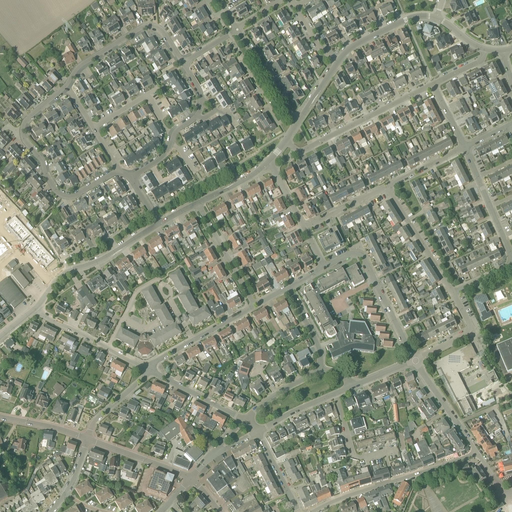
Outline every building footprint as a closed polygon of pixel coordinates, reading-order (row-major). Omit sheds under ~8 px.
[(191,0),(185,4),(187,8),(189,10),(191,8),(198,4),(195,0),(191,0)] [(330,9),(335,6),(331,0),(328,0),(326,2),(330,9)] [(383,4),(388,15),(394,12),(393,10),(396,8),(393,2),(392,0),(390,0),(389,1),(388,1),(385,2),(385,3),(383,4)] [(452,5),(450,6),(453,13),(455,12),(456,14),(464,10),(459,0),(451,4),(452,5)] [(130,8),(134,5),(132,1),(125,5),(126,5),(128,9),(130,8)] [(138,3),(137,5),(138,12),(138,11),(141,11),(142,17),(147,16),(146,4),(146,2),(138,3)] [(156,14),(155,10),(155,4),(153,4),(152,3),(146,4),(147,16),(153,16),(152,14),(156,14)] [(239,19),(250,12),(245,3),(236,8),(238,11),(236,13),(239,19)] [(322,4),(317,7),(322,14),(327,11),(322,4)] [(378,7),(374,8),(378,17),(382,15),(383,17),(388,15),(383,4),(381,4),(380,4),(378,5),(378,7)] [(162,11),(163,12),(159,16),(161,18),(162,18),(164,20),(168,15),(170,17),(174,12),(172,10),(170,9),(169,11),(165,7),(162,11)] [(317,17),(322,14),(317,7),(313,10),(317,17)] [(194,14),(197,18),(205,13),(203,8),(194,14)] [(374,8),(368,11),(365,13),(371,23),(376,20),(376,19),(379,17),(378,17),(374,8)] [(119,11),(121,13),(123,17),(120,19),(125,26),(130,23),(123,12),(121,9),(119,11)] [(312,20),(317,17),(313,10),(308,13),(312,20)] [(125,11),(123,12),(130,23),(135,20),(130,13),(127,15),(125,11)] [(277,16),(281,21),(288,16),(285,11),(277,16)] [(473,12),(465,16),(469,26),(477,23),(473,12)] [(197,18),(194,20),(199,28),(204,24),(202,21),(208,17),(205,13),(197,18)] [(365,13),(356,17),(360,25),(361,26),(364,24),(365,26),(371,23),(365,13)] [(181,23),(178,18),(177,16),(169,20),(171,23),(167,25),(170,29),(169,29),(170,30),(178,25),(181,23)] [(288,16),(281,21),(284,26),(282,27),(284,29),(289,26),(288,24),(292,21),(288,16)] [(360,25),(356,17),(351,20),(347,22),(348,25),(353,33),(354,32),(355,32),(355,31),(358,30),(356,27),(360,25)] [(121,26),(116,18),(111,20),(113,23),(111,25),(116,34),(118,33),(117,31),(120,29),(119,27),(121,26)] [(116,34),(111,25),(108,20),(100,24),(102,27),(101,27),(106,35),(109,33),(110,35),(113,34),(114,35),(116,34)] [(495,40),(495,41),(498,41),(498,40),(499,40),(498,39),(503,36),(495,20),(491,21),(494,28),(493,31),(489,32),(488,33),(488,37),(490,37),(491,41),(495,40)] [(508,35),(511,32),(511,22),(511,23),(511,22),(507,23),(502,26),(505,31),(506,30),(508,35)] [(204,24),(199,28),(202,34),(206,32),(209,36),(217,31),(213,23),(207,27),(205,24),(204,24)] [(271,27),(271,26),(268,28),(266,23),(263,25),(263,24),(260,26),(265,35),(271,31),(272,33),(274,32),(271,27)] [(343,24),(337,27),(342,35),(346,33),(347,36),(350,34),(351,34),(352,33),(353,33),(348,25),(345,27),(343,24)] [(177,33),(179,35),(184,32),(182,29),(181,30),(178,25),(170,30),(171,31),(174,35),(177,33)] [(287,31),(290,36),(297,31),(295,26),(291,29),(289,26),(284,29),(286,32),(287,31)] [(432,27),(429,28),(426,26),(424,33),(430,35),(431,38),(440,34),(438,29),(432,27)] [(329,32),(335,43),(340,40),(338,35),(341,33),(342,35),(337,27),(329,32)] [(250,32),(256,40),(261,37),(262,39),(265,38),(261,32),(259,34),(256,29),(254,30),(253,30),(250,32)] [(98,30),(93,32),(89,35),(95,44),(98,43),(99,44),(105,41),(100,33),(98,30)] [(402,42),(410,39),(405,30),(398,34),(402,42)] [(293,44),(298,41),(297,38),(300,36),(297,31),(290,36),(287,38),(289,40),(291,39),(292,41),(291,41),(293,44)] [(179,44),(180,45),(190,39),(187,34),(186,35),(184,32),(179,35),(180,38),(177,40),(179,44)] [(330,46),(335,43),(329,32),(326,33),(320,37),(324,43),(327,41),(330,46)] [(438,44),(440,43),(443,50),(451,46),(448,38),(447,39),(445,35),(436,39),(438,44)] [(391,51),(400,47),(395,37),(392,39),(391,37),(385,40),(390,48),(391,51)] [(83,54),(89,50),(88,49),(91,47),(85,38),(81,40),(83,44),(79,46),(83,54)] [(147,48),(156,42),(153,38),(144,43),(147,48)] [(190,39),(180,45),(180,46),(181,46),(183,50),(186,48),(188,51),(193,47),(192,44),(193,42),(190,39)] [(263,54),(264,57),(273,51),(272,48),(274,47),(274,45),(272,41),(265,46),(267,48),(262,51),(263,53),(263,54)] [(300,43),(298,41),(293,44),(295,47),(296,46),(299,51),(307,46),(304,41),(300,43)] [(158,47),(156,42),(147,48),(150,52),(147,54),(149,57),(154,54),(152,51),(158,47)] [(377,47),(374,48),(378,57),(384,54),(382,51),(386,49),(382,42),(376,44),(377,47)] [(72,45),(68,48),(73,56),(77,53),(72,45)] [(301,57),(302,59),(304,58),(307,57),(308,56),(306,54),(310,51),(307,46),(299,51),(297,53),(299,57),(301,57)] [(461,48),(458,49),(456,46),(449,50),(454,60),(462,57),(461,56),(464,54),(461,48)] [(372,59),(378,57),(374,48),(371,50),(370,47),(364,50),(368,58),(367,58),(368,62),(373,60),(372,59)] [(128,58),(131,56),(127,48),(121,52),(123,55),(120,56),(124,64),(130,60),(128,58)] [(217,52),(222,59),(227,57),(227,56),(231,54),(227,49),(223,51),(222,49),(217,52)] [(277,56),(273,51),(264,57),(266,60),(267,59),(268,61),(273,59),(275,61),(284,55),(283,53),(281,54),(281,53),(277,56)] [(154,63),(166,56),(163,52),(156,56),(155,53),(154,54),(149,57),(147,58),(149,60),(150,59),(150,60),(152,59),(154,63)] [(75,61),(70,53),(62,58),(66,65),(72,62),(75,61)] [(365,64),(363,60),(359,54),(353,57),(357,64),(359,69),(362,67),(363,65),(365,64)] [(116,55),(110,58),(118,70),(124,66),(122,62),(120,63),(116,55)] [(274,72),(283,67),(281,64),(287,60),(285,58),(284,55),(275,61),(276,64),(271,66),(273,69),(272,69),(274,72)] [(166,67),(164,64),(169,61),(166,56),(154,63),(159,71),(166,67)] [(206,59),(210,66),(208,68),(210,71),(219,65),(218,64),(220,63),(219,61),(216,56),(212,58),(211,56),(206,59)] [(307,57),(304,58),(309,66),(312,65),(314,69),(317,68),(317,69),(320,67),(315,58),(311,60),(310,57),(308,57),(307,58),(307,57)] [(28,64),(25,62),(24,60),(22,61),(19,58),(16,61),(21,66),(24,68),(28,64)] [(118,70),(110,58),(106,61),(108,65),(106,66),(111,74),(118,70)] [(223,67),(225,70),(228,69),(233,65),(237,63),(234,59),(226,64),(225,63),(222,65),(223,67)] [(199,73),(204,70),(210,80),(214,77),(210,72),(210,71),(208,68),(204,62),(200,65),(199,63),(194,66),(199,73)] [(356,66),(353,68),(351,64),(345,67),(349,76),(353,75),(354,77),(360,74),(356,66)] [(425,73),(421,64),(416,67),(418,70),(414,72),(418,79),(423,77),(422,74),(425,73)] [(484,73),(487,72),(490,70),(492,73),(499,70),(496,64),(489,67),(488,65),(481,69),(484,73)] [(95,68),(98,73),(100,76),(102,74),(104,76),(109,73),(105,66),(102,67),(100,65),(95,68)] [(235,68),(233,65),(228,69),(231,74),(229,75),(231,77),(241,71),(238,66),(235,68)] [(284,69),(283,67),(274,72),(276,75),(276,74),(278,77),(282,74),(284,76),(289,73),(291,72),(289,69),(287,68),(284,69)] [(50,77),(48,79),(53,84),(54,85),(58,82),(56,79),(59,76),(53,70),(48,74),(50,77)] [(312,79),(307,70),(304,72),(302,70),(298,73),(301,78),(304,77),(306,81),(309,80),(309,81),(312,79)] [(413,82),(418,79),(414,72),(411,73),(409,70),(405,73),(409,81),(412,80),(413,82)] [(490,75),(492,78),(491,79),(492,81),(488,82),(490,85),(498,81),(496,79),(502,76),(499,70),(492,73),(490,75)] [(244,76),(241,71),(231,77),(232,80),(235,78),(237,80),(235,81),(237,84),(243,81),(241,78),(244,76)] [(483,82),(486,87),(490,85),(488,82),(488,83),(485,76),(482,76),(479,71),(473,74),(477,80),(480,78),(482,82),(483,82)] [(142,77),(144,80),(148,87),(153,84),(151,81),(153,79),(150,74),(149,72),(142,77)] [(167,83),(177,77),(174,72),(167,76),(168,79),(166,81),(167,83)] [(281,84),(283,87),(292,82),(289,77),(291,76),(289,73),(284,76),(285,79),(281,82),(282,84),(281,84)] [(398,79),(398,80),(402,87),(407,85),(406,83),(409,81),(405,73),(402,74),(403,76),(398,79)] [(477,80),(473,74),(467,77),(471,83),(473,87),(475,86),(473,82),(477,80)] [(340,91),(343,89),(350,86),(347,79),(343,81),(341,76),(335,79),(336,83),(335,83),(337,88),(338,87),(340,91)] [(177,77),(167,83),(168,85),(171,83),(173,86),(180,81),(177,77)] [(459,80),(462,87),(468,84),(465,77),(459,80)] [(53,84),(48,79),(47,78),(42,82),(44,84),(42,87),(48,93),(52,89),(50,87),(53,84)] [(397,90),(402,87),(398,80),(395,81),(393,78),(388,81),(393,89),(396,88),(397,90)] [(142,89),(143,89),(144,89),(148,87),(144,80),(142,81),(141,80),(137,79),(135,80),(136,83),(140,88),(141,87),(141,88),(142,89)] [(206,84),(209,90),(218,85),(214,79),(206,84)] [(115,80),(112,82),(116,90),(120,88),(115,80)] [(75,86),(78,91),(86,86),(83,81),(75,86)] [(180,81),(173,86),(174,85),(175,88),(173,90),(174,91),(184,86),(181,81),(180,81)] [(240,89),(242,92),(250,86),(247,81),(237,87),(235,85),(230,89),(232,92),(237,89),(238,90),(240,89)] [(380,85),(382,88),(386,96),(390,95),(390,94),(391,93),(390,91),(393,89),(388,81),(380,85)] [(490,90),(493,94),(504,89),(501,83),(499,84),(498,81),(490,85),(486,87),(488,91),(490,90)] [(295,87),(292,82),(283,87),(285,90),(286,90),(287,92),(292,89),(293,92),(299,88),(297,86),(295,87)] [(450,84),(451,85),(447,86),(447,88),(448,89),(449,90),(448,91),(449,93),(450,93),(457,90),(454,83),(453,82),(450,84)] [(128,85),(130,88),(134,95),(139,92),(137,90),(140,88),(136,83),(134,84),(133,83),(132,83),(128,85)] [(84,93),(85,96),(90,93),(92,92),(93,91),(89,84),(86,86),(78,91),(81,95),(84,93)] [(218,85),(209,90),(213,97),(222,91),(218,85)] [(184,86),(174,91),(175,94),(178,92),(180,95),(187,90),(184,86)] [(236,102),(238,105),(241,103),(245,100),(243,98),(254,92),(250,86),(242,92),(244,95),(242,96),(242,97),(237,100),(237,101),(236,102)] [(372,89),(376,95),(377,98),(380,96),(381,98),(382,97),(383,98),(386,96),(382,88),(379,90),(377,86),(372,89)] [(34,87),(29,92),(35,98),(38,95),(40,98),(44,94),(38,87),(36,90),(34,87)] [(134,95),(130,88),(126,91),(123,88),(121,89),(126,97),(128,95),(130,98),(134,95)] [(301,91),(299,88),(293,92),(295,94),(290,97),(292,99),(291,100),(293,103),(302,97),(299,92),(301,91)] [(461,95),(463,98),(469,95),(467,92),(464,94),(460,88),(457,90),(450,93),(452,97),(453,98),(453,99),(461,95)] [(375,101),(374,99),(373,96),(376,95),(372,89),(370,90),(369,89),(366,90),(368,94),(366,95),(370,105),(373,103),(373,102),(375,101)] [(504,89),(493,94),(496,100),(492,102),(493,105),(499,102),(503,100),(502,98),(507,95),(504,89)] [(90,93),(85,96),(87,98),(84,100),(86,104),(94,100),(91,95),(93,94),(92,92),(90,93)] [(180,97),(183,102),(189,103),(190,100),(189,99),(191,98),(188,92),(180,97)] [(216,97),(220,103),(228,98),(224,92),(216,97)] [(359,95),(359,96),(356,97),(360,103),(362,102),(365,106),(367,105),(367,106),(370,105),(366,95),(364,92),(359,95)] [(21,96),(17,101),(26,111),(32,105),(30,103),(32,100),(26,94),(22,97),(21,96)] [(121,94),(116,97),(120,104),(125,101),(121,94)] [(456,105),(459,111),(470,106),(472,105),(469,98),(470,98),(469,95),(463,98),(464,100),(456,105)] [(120,104),(116,97),(112,100),(111,99),(108,100),(112,105),(114,104),(116,107),(120,104)] [(248,109),(259,102),(256,97),(249,101),(251,104),(247,106),(248,109)] [(361,106),(360,103),(356,97),(352,99),(353,103),(350,104),(354,113),(358,111),(358,110),(359,109),(358,107),(361,106)] [(228,98),(220,103),(223,110),(232,105),(228,98)] [(63,103),(67,110),(72,107),(67,100),(63,103)] [(92,107),(93,109),(98,106),(94,100),(86,104),(89,109),(92,107)] [(424,104),(427,109),(433,106),(430,101),(424,104)] [(501,107),(503,111),(510,107),(507,101),(500,104),(499,102),(493,105),(495,108),(497,107),(498,109),(501,107)] [(189,106),(189,103),(183,102),(178,104),(183,112),(188,109),(187,107),(189,106)] [(259,102),(248,109),(250,111),(254,109),(255,112),(262,108),(259,102)] [(15,103),(14,104),(10,108),(12,111),(7,115),(10,118),(11,118),(14,121),(20,116),(16,112),(20,109),(15,103)] [(58,111),(62,119),(65,117),(64,116),(69,113),(67,110),(63,103),(58,106),(60,110),(58,111)] [(354,113),(350,104),(347,106),(345,103),(340,105),(342,109),(345,107),(349,115),(350,114),(351,115),(354,113)] [(171,106),(177,116),(181,113),(177,106),(174,108),(173,105),(171,106)] [(344,111),(342,109),(340,105),(336,107),(336,111),(334,112),(338,120),(343,117),(341,113),(344,111)] [(98,106),(91,111),(93,116),(96,114),(98,116),(102,113),(98,106)] [(172,119),(177,116),(171,106),(169,108),(170,110),(167,112),(172,119)] [(436,112),(433,106),(427,109),(429,113),(422,116),(423,119),(436,112)] [(473,112),(470,106),(459,111),(463,117),(471,113),(472,116),(478,112),(477,110),(473,112)] [(147,107),(142,110),(147,117),(151,114),(147,107)] [(511,113),(511,111),(510,107),(503,111),(505,115),(503,116),(501,114),(499,115),(501,120),(507,117),(507,116),(511,113)] [(408,108),(402,111),(406,117),(409,115),(411,119),(413,118),(408,108)] [(137,113),(141,119),(142,120),(147,117),(142,110),(137,113)] [(490,113),(493,117),(489,119),(492,125),(499,121),(497,116),(498,115),(497,114),(496,110),(490,113)] [(54,111),(49,114),(54,121),(55,124),(60,121),(62,119),(58,111),(55,113),(54,111)] [(137,111),(132,114),(137,122),(141,119),(137,113),(137,111)] [(332,123),(338,120),(334,112),(333,112),(331,113),(329,111),(324,113),(328,120),(330,118),(332,123)] [(406,117),(402,111),(397,114),(402,124),(404,122),(403,121),(406,119),(406,117)] [(328,120),(324,113),(324,112),(320,114),(320,119),(318,120),(322,128),(327,126),(325,121),(328,120)] [(439,117),(436,112),(423,119),(424,121),(427,119),(431,117),(433,120),(439,117)] [(243,122),(247,120),(250,118),(248,115),(246,113),(243,114),(242,116),(243,118),(241,119),(243,122)] [(254,120),(258,126),(259,126),(268,120),(265,115),(262,116),(260,113),(252,117),(250,118),(247,120),(249,123),(254,120)] [(54,121),(49,114),(45,117),(49,124),(54,121)] [(137,122),(132,114),(127,117),(132,125),(137,122)] [(224,128),(230,124),(225,116),(219,120),(222,126),(224,128)] [(392,124),(394,128),(396,127),(391,117),(386,120),(389,126),(392,124)] [(442,123),(439,117),(433,120),(434,124),(431,125),(432,128),(442,123)] [(126,118),(121,121),(125,129),(130,126),(126,118)] [(216,130),(222,126),(219,120),(218,118),(211,122),(216,130)] [(316,131),(322,128),(318,120),(315,121),(313,119),(308,122),(311,128),(314,126),(316,131)] [(465,123),(469,129),(475,126),(472,119),(465,123)] [(272,125),(268,120),(259,126),(262,131),(263,131),(265,134),(270,130),(269,127),(272,125)] [(380,122),(385,132),(391,129),(389,126),(386,120),(380,122)] [(125,129),(121,121),(116,124),(117,125),(121,131),(125,129)] [(76,122),(73,123),(68,126),(71,131),(70,132),(74,138),(80,134),(79,131),(83,128),(80,123),(77,125),(76,122)] [(210,133),(216,130),(211,122),(206,125),(205,125),(209,131),(210,133)] [(42,124),(37,127),(42,135),(44,138),(51,133),(47,127),(45,128),(42,124)] [(160,129),(157,124),(149,128),(152,134),(160,129)] [(199,124),(194,127),(199,135),(203,132),(200,127),(199,124)] [(205,124),(200,127),(203,132),(205,134),(209,131),(205,125),(206,125),(205,124)] [(122,133),(121,131),(117,125),(112,128),(117,136),(122,133)] [(375,125),(369,128),(372,134),(376,132),(378,136),(380,135),(375,125)] [(437,128),(440,133),(445,131),(444,130),(445,129),(443,125),(437,128)] [(475,126),(469,129),(472,135),(479,132),(475,126)] [(42,135),(37,127),(32,130),(34,134),(31,135),(35,141),(37,139),(37,138),(42,135)] [(191,132),(195,138),(199,135),(194,127),(190,130),(191,132)] [(112,138),(117,136),(112,128),(108,131),(112,138)] [(372,134),(369,128),(364,131),(369,141),(371,139),(369,136),(372,134)] [(160,129),(152,134),(155,138),(161,140),(162,137),(161,136),(163,134),(160,129)] [(196,140),(195,138),(191,132),(187,135),(191,142),(196,140)] [(365,138),(363,140),(359,133),(352,137),(355,143),(359,141),(361,145),(367,143),(365,138)] [(89,137),(86,138),(85,135),(79,139),(83,144),(80,146),(83,151),(91,146),(89,143),(92,142),(89,137)] [(187,145),(191,142),(187,135),(182,138),(187,145)] [(446,136),(443,138),(448,149),(453,146),(448,135),(446,136)] [(504,147),(510,144),(506,136),(500,139),(504,147)] [(11,142),(7,137),(0,143),(2,145),(0,147),(0,148),(2,150),(11,142)] [(150,141),(151,143),(155,149),(160,145),(159,144),(161,143),(161,140),(155,138),(150,141)] [(244,142),(249,150),(253,147),(251,144),(253,143),(250,138),(244,142)] [(442,151),(448,149),(443,138),(443,139),(440,141),(441,143),(439,144),(442,151)] [(347,139),(341,142),(345,149),(348,148),(350,152),(353,150),(350,142),(349,143),(347,139)] [(498,150),(504,147),(500,139),(494,142),(498,150)] [(50,157),(58,152),(62,150),(59,145),(61,144),(59,142),(49,148),(50,150),(47,152),(50,157)] [(245,152),(249,150),(244,142),(239,145),(240,148),(241,150),(243,149),(245,152)] [(345,149),(341,142),(336,145),(337,149),(339,153),(340,156),(344,155),(342,151),(345,149)] [(492,153),(498,150),(494,142),(488,145),(492,153)] [(151,143),(147,146),(151,153),(156,150),(155,149),(151,143)] [(238,144),(232,148),(236,155),(240,153),(238,149),(240,148),(239,145),(238,144)] [(437,154),(442,151),(439,144),(434,147),(437,154)] [(10,154),(12,156),(18,150),(14,145),(5,154),(7,156),(10,154)] [(492,153),(488,145),(482,148),(486,156),(492,153)] [(146,156),(151,153),(147,146),(142,149),(143,150),(146,156)] [(432,157),(437,154),(434,147),(428,150),(432,157)] [(232,158),(236,155),(232,148),(226,151),(228,156),(230,154),(232,158)] [(335,159),(333,155),(333,154),(330,148),(323,152),(326,158),(329,162),(331,161),(335,159),(341,170),(344,168),(339,158),(339,157),(335,159)] [(421,162),(417,155),(416,152),(414,148),(411,150),(413,152),(413,153),(412,153),(414,157),(412,158),(415,165),(421,162)] [(480,159),(486,156),(482,148),(476,151),(480,159)] [(22,154),(18,150),(12,156),(14,158),(12,160),(14,162),(22,154)] [(146,156),(143,150),(138,153),(143,160),(147,157),(146,156)] [(432,157),(428,150),(423,153),(426,159),(432,157)] [(224,156),(226,155),(223,151),(217,155),(222,162),(226,160),(224,156)] [(57,160),(58,162),(66,158),(64,155),(61,157),(58,152),(50,157),(53,162),(57,160)] [(359,157),(357,152),(351,154),(354,160),(359,157)] [(138,163),(143,160),(138,153),(133,156),(137,162),(138,163)] [(421,162),(426,159),(423,153),(417,155),(421,162)] [(132,165),(137,162),(133,156),(133,154),(128,157),(132,165)] [(211,158),(212,160),(214,162),(216,161),(218,165),(222,162),(217,155),(211,158)] [(316,172),(318,171),(315,164),(319,162),(316,155),(309,159),(310,162),(311,166),(313,169),(312,170),(314,173),(316,172)] [(96,160),(101,167),(105,164),(101,157),(96,160)] [(128,167),(132,165),(128,157),(123,160),(128,167)] [(410,168),(415,165),(412,158),(406,161),(410,168)] [(21,169),(23,171),(33,162),(31,160),(29,162),(27,159),(25,161),(23,159),(18,164),(22,169),(21,169)] [(177,159),(171,163),(176,171),(182,167),(177,159)] [(97,170),(101,167),(96,160),(92,162),(97,170)] [(214,162),(212,160),(206,163),(211,171),(215,168),(213,165),(215,164),(214,162)] [(404,169),(400,162),(397,163),(396,160),(395,160),(393,161),(395,165),(398,171),(404,169)] [(97,171),(97,170),(92,162),(91,161),(87,164),(88,166),(93,173),(97,171)] [(316,178),(310,166),(310,167),(308,168),(308,167),(304,161),(297,165),(300,171),(304,169),(308,176),(311,175),(313,179),(316,178)] [(452,165),(453,168),(450,169),(450,170),(446,172),(447,174),(461,167),(458,161),(452,165)] [(9,170),(14,165),(15,165),(12,162),(6,168),(9,171),(9,170)] [(25,181),(30,177),(28,175),(35,168),(33,166),(35,164),(33,162),(23,171),(21,173),(25,177),(23,179),(25,181)] [(54,167),(56,172),(64,167),(61,163),(54,167)] [(176,171),(171,163),(164,167),(169,175),(176,171)] [(207,173),(211,171),(206,163),(200,167),(203,171),(205,170),(207,173)] [(389,167),(393,174),(398,171),(395,165),(389,167)] [(88,176),(93,173),(88,166),(84,169),(88,176)] [(64,167),(56,172),(59,176),(67,172),(64,167)] [(294,167),(292,167),(285,171),(287,174),(286,174),(288,178),(290,181),(293,179),(292,176),(297,173),(294,167)] [(393,174),(389,167),(384,170),(387,177),(393,174)] [(464,172),(461,167),(447,174),(448,176),(452,174),(452,175),(456,173),(457,175),(464,172)] [(184,168),(175,173),(179,179),(187,174),(184,168)] [(89,177),(88,176),(84,169),(84,170),(80,172),(85,180),(89,177)] [(382,179),(387,177),(384,170),(379,173),(382,179)] [(504,180),(510,177),(506,170),(500,173),(504,180)] [(73,187),(78,184),(74,176),(69,179),(68,178),(71,176),(69,172),(66,174),(58,179),(62,184),(64,183),(64,184),(70,186),(72,185),(73,187)] [(76,175),(80,183),(85,180),(80,172),(76,175)] [(377,182),(373,175),(372,172),(371,172),(369,173),(366,175),(371,185),(377,182)] [(457,175),(460,181),(467,177),(464,172),(457,175)] [(377,182),(382,179),(379,173),(373,175),(377,182)] [(504,180),(500,173),(494,175),(498,183),(504,180)] [(142,179),(146,185),(154,180),(150,174),(142,179)] [(187,174),(179,179),(183,185),(191,180),(187,174)] [(492,186),(498,183),(494,175),(488,178),(492,186)] [(32,188),(33,187),(41,179),(40,178),(38,179),(36,176),(32,179),(30,177),(25,181),(28,184),(32,188)] [(317,178),(322,187),(326,185),(322,176),(317,178)] [(469,183),(467,177),(460,181),(463,186),(469,183)] [(316,178),(310,180),(314,188),(320,185),(316,178)] [(31,196),(33,199),(40,192),(42,190),(40,188),(43,185),(41,182),(42,181),(41,179),(33,187),(37,191),(35,192),(31,196)] [(171,183),(176,191),(182,187),(177,179),(171,183)] [(269,187),(271,191),(275,189),(273,185),(271,182),(270,182),(269,179),(262,183),(265,189),(269,187)] [(412,185),(414,190),(421,187),(425,185),(429,183),(427,181),(424,183),(422,179),(412,185)] [(158,186),(154,180),(146,185),(149,191),(158,186)] [(362,181),(357,184),(360,191),(365,188),(362,181)] [(114,189),(116,192),(124,187),(121,184),(120,182),(110,188),(111,191),(114,189)] [(170,195),(176,191),(171,183),(165,187),(163,185),(169,193),(170,195)] [(355,193),(360,191),(357,184),(351,187),(355,193)] [(162,197),(169,193),(163,185),(157,188),(162,197)] [(257,185),(251,188),(255,195),(258,193),(260,197),(263,196),(257,185)] [(295,192),(298,197),(308,192),(306,186),(295,192)] [(115,197),(116,198),(110,202),(112,205),(118,201),(119,200),(118,198),(119,197),(126,193),(125,191),(126,191),(124,187),(116,192),(118,195),(115,197)] [(355,193),(351,187),(346,189),(349,196),(355,193)] [(414,190),(417,195),(424,192),(421,187),(414,190)] [(162,197),(157,188),(151,192),(156,200),(162,197)] [(255,195),(251,188),(245,191),(252,204),(254,203),(252,199),(256,198),(255,195)] [(344,199),(349,196),(346,189),(340,192),(344,199)] [(93,193),(98,200),(105,195),(105,194),(102,190),(100,192),(98,190),(93,193)] [(463,195),(464,197),(461,199),(461,200),(457,202),(458,204),(473,197),(470,191),(463,195)] [(38,200),(41,203),(48,197),(44,193),(42,194),(40,192),(33,199),(36,203),(38,200)] [(308,192),(298,197),(301,203),(311,197),(308,192)] [(338,202),(344,199),(340,192),(335,195),(338,202)] [(424,192),(417,195),(420,201),(427,197),(424,192)] [(90,198),(87,200),(90,205),(98,200),(93,193),(88,196),(90,198)] [(240,194),(234,197),(238,204),(241,202),(243,206),(245,205),(240,194)] [(423,206),(433,201),(431,198),(435,196),(434,194),(430,196),(427,197),(420,201),(423,206)] [(333,204),(338,202),(335,195),(330,197),(333,204)] [(124,208),(127,206),(135,202),(132,198),(131,199),(130,197),(127,199),(126,196),(119,200),(118,201),(120,204),(121,203),(124,208)] [(52,202),(48,197),(41,203),(45,207),(42,209),(45,212),(53,205),(51,203),(52,202)] [(238,204),(234,197),(229,200),(234,210),(236,209),(235,207),(235,206),(238,204)] [(475,202),(473,197),(458,204),(460,206),(463,204),(464,205),(467,203),(469,206),(475,202)] [(78,202),(83,210),(84,212),(89,209),(92,208),(90,205),(87,200),(84,201),(83,199),(78,202)] [(313,210),(311,207),(315,205),(318,202),(316,199),(314,200),(310,202),(311,204),(303,208),(306,213),(313,210)] [(269,202),(266,203),(268,206),(270,205),(271,207),(274,206),(276,209),(283,205),(280,200),(273,203),(272,200),(269,202)] [(73,206),(70,207),(72,209),(75,214),(83,210),(78,202),(73,206)] [(135,212),(133,210),(137,207),(136,206),(137,205),(135,202),(127,206),(129,209),(126,211),(129,215),(135,212)] [(389,202),(383,206),(386,211),(392,207),(389,202)] [(250,206),(251,209),(254,214),(258,212),(253,204),(250,206)] [(224,205),(218,208),(222,215),(225,213),(227,217),(230,215),(224,205)] [(283,205),(276,209),(277,212),(274,214),(275,216),(286,210),(283,205)] [(504,215),(510,213),(507,205),(501,208),(504,215)] [(72,216),(75,214),(72,209),(70,207),(67,209),(66,207),(61,211),(66,219),(72,216)] [(370,219),(373,217),(371,214),(367,207),(362,210),(365,216),(367,220),(369,224),(370,226),(372,225),(370,219)] [(396,212),(392,207),(386,211),(382,213),(379,215),(380,217),(384,215),(387,213),(389,216),(396,212)] [(222,215),(218,208),(212,211),(216,218),(222,215)] [(472,211),(473,215),(466,219),(467,221),(481,213),(478,208),(472,211)] [(316,215),(313,210),(306,213),(309,219),(316,215)] [(365,216),(362,210),(357,212),(360,219),(365,216)] [(442,211),(435,214),(434,211),(427,214),(429,220),(436,217),(444,213),(442,211)] [(115,212),(112,213),(113,214),(108,217),(113,225),(118,222),(117,220),(120,219),(115,212)] [(357,212),(351,215),(355,222),(360,219),(357,212)] [(389,216),(392,221),(399,217),(396,212),(389,216)] [(429,220),(432,225),(439,222),(438,219),(441,217),(445,215),(444,213),(436,217),(429,220)] [(481,213),(467,221),(468,223),(475,219),(477,222),(484,219),(481,213)] [(235,216),(241,226),(242,228),(245,226),(239,214),(235,216)] [(355,222),(351,215),(346,218),(349,225),(353,223),(354,227),(357,232),(360,231),(358,229),(357,226),(355,222)] [(240,226),(239,224),(234,216),(231,218),(235,225),(237,228),(240,226)] [(283,222),(284,225),(291,222),(289,216),(278,222),(279,224),(283,222)] [(100,221),(101,222),(104,227),(107,225),(108,228),(113,225),(108,217),(103,220),(103,219),(100,221)] [(402,222),(399,217),(392,221),(396,226),(402,222)] [(340,221),(343,227),(341,228),(345,236),(350,234),(348,230),(347,226),(349,225),(346,218),(340,221)] [(12,231),(19,225),(15,220),(8,226),(12,231)] [(189,223),(193,231),(192,230),(198,227),(194,220),(189,223)] [(92,225),(98,235),(103,233),(101,230),(104,228),(104,227),(101,222),(97,224),(96,223),(92,225)] [(294,227),(291,222),(284,225),(286,228),(282,230),(283,232),(294,227)] [(183,226),(189,237),(194,234),(193,231),(189,223),(183,226)] [(479,235),(483,233),(489,230),(487,224),(480,228),(481,231),(477,233),(478,233),(474,235),(475,237),(479,235)] [(19,225),(12,231),(17,236),(24,230),(19,225)] [(92,225),(84,230),(89,237),(92,235),(94,238),(98,235),(92,225)] [(170,230),(176,240),(179,238),(179,239),(182,237),(176,227),(170,230)] [(394,239),(395,241),(399,239),(402,237),(409,232),(405,227),(399,231),(401,235),(398,237),(394,239)] [(79,229),(75,231),(81,242),(89,237),(84,230),(83,228),(80,230),(79,229)] [(344,242),(336,228),(318,237),(325,251),(335,247),(336,249),(340,247),(339,244),(344,242)] [(28,235),(24,230),(17,236),(21,241),(28,235)] [(176,240),(170,230),(164,233),(166,237),(164,238),(168,246),(170,244),(171,244),(177,241),(176,240)] [(436,233),(439,239),(446,235),(443,230),(436,233)] [(492,235),(489,230),(483,233),(486,239),(492,235)] [(81,242),(75,231),(67,236),(72,243),(75,241),(77,244),(81,242)] [(412,238),(409,232),(402,237),(405,242),(412,238)] [(289,243),(300,238),(297,233),(286,238),(287,241),(289,243)] [(228,239),(231,245),(238,241),(236,238),(240,236),(238,234),(228,239)] [(442,244),(449,241),(446,235),(439,239),(442,244)] [(64,239),(60,241),(65,249),(69,247),(67,244),(71,242),(72,243),(67,236),(63,238),(64,239)] [(365,240),(368,245),(375,242),(372,236),(365,240)] [(378,240),(375,242),(368,245),(371,251),(378,247),(376,245),(380,243),(380,242),(386,239),(385,236),(382,238),(378,240)] [(158,237),(153,240),(157,247),(160,245),(162,249),(165,247),(158,237)] [(283,237),(271,243),(273,246),(284,240),(283,237)] [(25,245),(30,250),(37,244),(37,243),(32,238),(25,245)] [(65,249),(60,241),(58,238),(54,240),(54,239),(50,241),(55,250),(58,249),(59,249),(61,252),(65,249)] [(244,238),(238,241),(231,245),(234,251),(247,244),(248,247),(258,241),(257,239),(253,241),(252,238),(245,242),(244,238)] [(302,243),(300,238),(289,243),(291,247),(292,249),(302,243)] [(454,252),(453,249),(456,247),(456,246),(465,242),(467,245),(468,244),(466,239),(462,241),(458,243),(455,245),(451,246),(444,250),(447,255),(454,252)] [(160,251),(157,247),(153,240),(148,244),(149,246),(146,248),(151,256),(160,251)] [(200,243),(201,246),(203,250),(209,247),(207,243),(206,240),(200,243)] [(442,244),(444,250),(451,246),(450,244),(449,241),(442,244)] [(494,241),(488,243),(491,249),(493,253),(496,260),(501,258),(498,251),(497,251),(495,248),(497,247),(494,241)] [(0,248),(4,253),(8,250),(2,243),(0,244),(0,248)] [(418,248),(415,243),(409,247),(412,252),(418,248)] [(34,255),(41,248),(37,244),(30,250),(34,255)] [(371,251),(373,256),(387,249),(391,247),(390,245),(383,249),(379,250),(378,247),(371,251)] [(142,247),(137,251),(141,257),(144,256),(146,259),(148,257),(142,247)] [(34,255),(39,260),(41,258),(40,258),(46,253),(41,248),(34,255)] [(418,248),(412,252),(415,257),(422,253),(418,248)] [(205,256),(207,259),(214,255),(211,249),(200,255),(201,258),(205,256)] [(387,249),(373,256),(376,261),(383,258),(381,255),(389,251),(387,249)] [(237,256),(241,262),(247,258),(246,255),(249,252),(248,250),(237,256)] [(141,257),(137,251),(131,254),(139,266),(144,262),(141,258),(141,257)] [(33,272),(40,267),(36,262),(37,261),(32,255),(29,258),(26,253),(21,257),(33,272)] [(41,258),(47,265),(52,260),(46,253),(40,258),(41,258)] [(310,258),(307,253),(304,255),(306,260),(302,262),(306,268),(313,265),(311,262),(312,262),(310,258)] [(490,263),(496,260),(493,253),(487,256),(490,263)] [(214,255),(207,259),(208,262),(205,264),(206,267),(217,261),(214,255)] [(485,265),(490,263),(487,256),(482,258),(485,265)] [(269,257),(264,260),(270,269),(275,266),(269,257)] [(120,262),(127,271),(133,267),(131,264),(130,264),(126,258),(120,262)] [(247,258),(241,262),(244,267),(254,262),(253,259),(249,261),(247,258)] [(379,267),(385,264),(384,261),(383,258),(376,261),(379,267)] [(465,266),(464,263),(462,258),(458,260),(459,264),(460,264),(462,267),(460,268),(463,275),(468,273),(465,266)] [(479,268),(485,265),(482,258),(476,261),(479,268)] [(12,270),(17,265),(13,260),(8,265),(12,270)] [(385,264),(379,267),(381,272),(388,269),(390,272),(394,270),(390,264),(394,262),(393,260),(389,262),(385,264)] [(292,272),(294,274),(301,271),(297,265),(293,267),(290,261),(285,264),(288,270),(290,269),(292,272)] [(415,272),(417,274),(420,272),(423,270),(430,266),(427,261),(420,265),(422,267),(418,269),(419,270),(415,272)] [(474,270),(479,268),(476,261),(471,263),(474,270)] [(118,276),(121,280),(123,282),(127,280),(126,275),(124,273),(127,271),(120,262),(115,265),(120,271),(119,272),(120,274),(118,276)] [(465,266),(468,273),(474,270),(471,263),(465,266)] [(347,324),(347,323),(336,322),(333,324),(318,297),(321,295),(344,284),(345,285),(351,282),(354,287),(364,282),(360,273),(358,274),(356,272),(358,271),(355,265),(345,271),(346,272),(344,273),(341,269),(336,272),(337,274),(334,275),(333,273),(328,276),(329,278),(323,281),(322,279),(317,282),(319,286),(312,290),(310,286),(306,288),(305,288),(305,289),(304,289),(304,290),(304,291),(304,292),(304,293),(306,296),(303,297),(306,304),(307,304),(308,306),(308,307),(311,313),(312,313),(315,318),(314,319),(318,325),(319,325),(320,328),(319,328),(323,335),(325,333),(327,336),(328,337),(329,337),(329,338),(330,338),(331,338),(332,338),(332,337),(335,336),(336,337),(335,338),(336,341),(337,340),(338,342),(326,347),(328,352),(329,351),(333,360),(352,351),(353,352),(356,352),(357,351),(373,353),(374,343),(364,324),(363,324),(350,323),(350,325),(347,324)] [(139,276),(141,274),(138,268),(136,266),(133,268),(139,276)] [(141,266),(138,268),(141,274),(142,276),(144,279),(148,277),(141,266)] [(205,266),(199,269),(199,268),(192,272),(194,277),(207,270),(205,266)] [(216,275),(223,271),(220,266),(209,272),(211,274),(214,272),(216,275)] [(433,271),(430,266),(423,270),(425,273),(427,275),(433,271)] [(279,274),(283,281),(288,277),(283,267),(280,268),(282,272),(279,274)] [(123,282),(121,280),(119,281),(113,272),(112,273),(109,269),(104,273),(110,282),(114,279),(115,280),(113,281),(123,295),(129,291),(123,282)] [(28,284),(31,282),(33,280),(24,270),(19,274),(17,271),(12,276),(24,290),(29,285),(28,284)] [(181,295),(178,297),(179,297),(181,301),(183,306),(184,306),(186,310),(185,310),(188,315),(196,311),(197,311),(189,316),(187,318),(185,315),(182,316),(183,318),(179,321),(178,319),(175,320),(177,323),(174,325),(174,324),(166,329),(166,328),(174,323),(171,318),(170,318),(168,314),(166,309),(165,309),(163,306),(164,305),(161,307),(160,305),(161,305),(158,300),(157,301),(155,297),(156,296),(153,291),(152,292),(150,288),(151,287),(141,293),(152,312),(154,311),(164,330),(150,338),(148,336),(145,337),(143,337),(141,336),(139,339),(121,329),(116,340),(121,342),(121,341),(126,343),(125,344),(130,347),(130,345),(134,348),(134,349),(136,346),(138,347),(138,352),(142,356),(147,355),(151,352),(151,346),(153,345),(155,349),(155,348),(154,347),(159,345),(159,346),(164,344),(163,342),(167,340),(168,341),(173,339),(172,337),(176,335),(177,336),(181,334),(177,326),(178,325),(178,326),(181,324),(185,321),(185,322),(188,320),(189,319),(193,327),(198,324),(197,323),(201,321),(202,322),(207,319),(206,318),(210,316),(211,317),(205,307),(199,311),(188,292),(190,291),(179,271),(169,277),(170,276),(173,280),(172,281),(174,286),(175,285),(178,289),(177,290),(179,294),(180,294),(181,295)] [(226,277),(223,271),(216,275),(218,279),(214,281),(216,283),(226,277)] [(436,276),(433,271),(427,275),(430,280),(436,276)] [(277,284),(283,281),(279,274),(275,276),(273,272),(271,273),(277,284)] [(90,283),(89,282),(86,284),(92,292),(95,290),(93,288),(97,286),(98,288),(104,285),(102,282),(103,282),(99,275),(94,278),(95,279),(90,283)] [(397,278),(394,280),(392,277),(385,280),(388,286),(402,279),(405,277),(404,275),(398,278),(397,278)] [(433,285),(440,281),(436,276),(430,280),(433,285)] [(264,282),(260,284),(264,291),(270,288),(264,277),(262,278),(264,282)] [(26,300),(8,278),(0,284),(0,292),(14,309),(26,300)] [(388,286),(391,291),(398,288),(396,285),(404,281),(402,279),(388,286)] [(209,290),(216,286),(213,282),(206,286),(209,290)] [(259,294),(264,291),(260,284),(255,287),(259,294)] [(85,286),(76,292),(80,296),(83,301),(84,304),(86,305),(88,309),(97,304),(85,286)] [(403,289),(399,291),(398,288),(391,291),(393,297),(408,290),(407,288),(403,289)] [(393,297),(396,302),(403,299),(401,295),(405,294),(409,292),(408,290),(393,297)] [(432,293),(434,296),(427,300),(428,302),(442,295),(439,290),(432,293)] [(241,304),(237,297),(239,297),(236,292),(229,296),(231,300),(235,307),(241,304)] [(418,297),(418,298),(419,300),(422,298),(424,298),(425,298),(430,295),(428,292),(423,295),(420,296),(418,297)] [(474,299),(476,303),(482,316),(480,317),(482,321),(488,318),(491,317),(489,312),(487,313),(483,303),(488,301),(487,299),(484,292),(475,297),(476,299),(474,299)] [(219,296),(221,300),(223,305),(226,303),(230,310),(235,307),(231,300),(228,302),(223,294),(219,296)] [(442,295),(428,302),(429,304),(432,303),(434,306),(445,301),(442,295)] [(403,299),(396,302),(399,308),(413,301),(412,298),(408,300),(405,302),(403,299)] [(218,304),(214,306),(212,301),(210,301),(207,303),(212,312),(213,311),(217,317),(224,313),(220,307),(218,304)] [(284,301),(278,304),(282,311),(288,308),(284,301)] [(408,309),(407,306),(414,303),(414,302),(413,301),(399,308),(401,313),(408,309)] [(56,310),(57,310),(56,311),(56,312),(57,313),(58,314),(59,314),(60,313),(60,312),(64,314),(65,312),(68,314),(70,311),(67,309),(64,306),(60,304),(56,310)] [(279,313),(282,311),(278,304),(273,307),(279,318),(281,316),(279,313)] [(439,309),(435,312),(431,314),(432,315),(436,313),(437,313),(437,314),(442,312),(443,312),(444,315),(450,312),(447,305),(441,308),(439,309)] [(5,319),(11,314),(5,308),(2,311),(0,309),(0,317),(1,319),(3,317),(5,319)] [(264,309),(258,312),(262,319),(265,318),(267,321),(270,320),(264,309)] [(87,326),(94,311),(91,310),(87,316),(85,314),(84,315),(80,323),(87,326)] [(94,321),(96,317),(98,313),(94,311),(87,326),(94,329),(97,323),(94,321)] [(106,315),(103,321),(101,325),(99,329),(101,331),(100,333),(105,336),(108,330),(110,330),(112,325),(109,323),(111,320),(109,320),(110,317),(112,318),(114,314),(108,311),(106,315)] [(262,319),(258,312),(253,316),(259,326),(261,325),(259,321),(262,319)] [(417,319),(416,315),(414,312),(410,314),(403,317),(407,324),(414,321),(417,319)] [(452,320),(448,322),(452,328),(457,326),(452,315),(450,316),(452,320)] [(443,324),(441,321),(439,317),(437,318),(438,321),(440,321),(438,322),(440,326),(438,327),(441,334),(446,331),(443,324)] [(246,319),(240,323),(244,330),(247,328),(249,331),(252,330),(246,319)] [(428,323),(436,337),(441,334),(438,327),(437,325),(433,327),(432,325),(431,326),(432,324),(430,322),(428,323)] [(446,331),(452,328),(448,322),(443,324),(446,331)] [(28,334),(32,330),(36,332),(39,326),(32,323),(29,329),(26,332),(28,334)] [(235,334),(239,340),(244,337),(241,332),(244,330),(240,323),(234,326),(238,332),(235,334)] [(430,339),(436,337),(428,323),(426,324),(427,326),(429,327),(427,328),(429,331),(427,333),(430,339)] [(46,339),(48,335),(51,329),(45,325),(42,332),(41,331),(39,335),(46,339)] [(375,332),(380,332),(385,333),(386,326),(376,325),(375,332)] [(57,332),(51,329),(48,335),(52,337),(50,341),(53,342),(55,338),(54,338),(57,332)] [(229,329),(224,332),(227,339),(231,337),(233,340),(235,339),(236,342),(239,340),(235,334),(233,335),(229,329)] [(251,332),(255,340),(260,337),(256,330),(251,332)] [(285,341),(289,342),(300,336),(296,330),(290,333),(289,330),(280,335),(282,340),(284,339),(285,341)] [(227,339),(224,332),(218,335),(224,345),(226,344),(224,340),(227,339)] [(425,342),(430,339),(427,333),(421,335),(425,342)] [(57,344),(60,345),(59,349),(63,351),(64,350),(65,348),(70,338),(64,335),(61,341),(59,340),(57,344)] [(421,335),(416,338),(419,345),(425,342),(421,335)] [(76,341),(70,338),(65,348),(64,350),(73,355),(79,344),(75,342),(76,341)] [(213,338),(207,341),(211,348),(214,346),(216,349),(218,348),(213,338)] [(268,347),(276,343),(274,338),(266,342),(268,347)] [(10,348),(14,344),(10,340),(4,345),(10,353),(13,351),(10,348)] [(511,340),(493,349),(504,375),(511,371),(511,340)] [(208,349),(211,348),(207,341),(202,344),(208,354),(210,353),(208,349)] [(477,356),(476,353),(471,344),(434,364),(438,371),(440,370),(457,403),(457,402),(464,417),(476,411),(469,396),(499,381),(494,370),(464,385),(458,373),(470,367),(468,363),(471,362),(470,359),(477,356)] [(83,345),(78,354),(86,358),(87,356),(90,357),(92,354),(89,352),(90,348),(83,345)] [(19,354),(25,357),(29,350),(23,347),(19,354)] [(191,350),(195,357),(198,355),(200,358),(202,362),(207,359),(203,352),(200,354),(197,347),(191,350)] [(226,347),(223,349),(230,361),(233,360),(226,347)] [(195,357),(191,350),(186,353),(190,360),(186,361),(189,365),(191,366),(195,364),(192,358),(195,357)] [(308,350),(300,354),(297,355),(300,361),(297,362),(301,369),(309,365),(305,358),(310,355),(308,350)] [(255,352),(248,357),(250,360),(252,358),(255,361),(255,362),(261,362),(261,351),(256,351),(255,353),(255,352)] [(270,358),(272,359),(273,357),(270,351),(266,353),(266,351),(261,351),(261,362),(266,362),(266,361),(267,361),(270,358)] [(105,361),(104,360),(105,356),(99,353),(96,360),(99,362),(98,365),(102,367),(105,361)] [(80,356),(74,354),(68,367),(70,368),(69,368),(71,369),(72,368),(73,369),(75,365),(76,366),(80,356)] [(178,367),(185,363),(182,356),(174,360),(175,363),(172,369),(176,371),(178,367)] [(49,366),(52,360),(47,357),(43,365),(49,368),(49,366)] [(239,361),(237,367),(249,371),(251,366),(250,365),(248,361),(250,360),(248,357),(241,362),(239,361)] [(116,371),(120,364),(114,361),(110,368),(116,371)] [(206,363),(202,372),(206,374),(211,366),(209,362),(206,363)] [(294,373),(289,362),(283,365),(285,368),(283,369),(285,372),(286,372),(288,376),(294,373)] [(120,364),(116,371),(122,374),(126,367),(120,364)] [(237,373),(241,387),(243,383),(242,378),(246,377),(246,376),(247,376),(249,371),(237,367),(233,365),(236,370),(235,372),(237,373)] [(199,377),(202,372),(200,371),(194,368),(192,373),(188,371),(184,377),(191,381),(193,378),(193,379),(195,375),(199,377)] [(275,375),(271,377),(275,384),(282,380),(278,373),(281,372),(279,368),(273,372),(275,375)] [(411,386),(413,389),(417,387),(411,374),(404,377),(408,387),(411,386)] [(206,380),(202,378),(199,385),(205,388),(209,382),(210,383),(212,378),(208,376),(206,380)] [(220,396),(224,389),(226,384),(221,382),(221,383),(214,379),(210,386),(216,389),(214,393),(220,396)] [(263,383),(259,379),(254,383),(254,385),(250,388),(252,391),(254,390),(258,396),(262,394),(261,393),(264,391),(260,385),(263,383)] [(394,389),(401,386),(398,379),(391,382),(394,389)] [(7,384),(7,386),(2,385),(0,391),(4,392),(3,394),(5,394),(5,395),(8,395),(9,396),(12,388),(12,385),(11,383),(9,383),(7,384)] [(152,399),(154,400),(160,385),(154,383),(151,390),(150,394),(153,396),(152,399)] [(158,398),(160,394),(163,395),(166,388),(160,385),(154,400),(156,401),(158,398)] [(381,396),(382,399),(393,395),(392,392),(390,387),(386,389),(385,385),(377,388),(381,396)] [(58,397),(64,390),(60,386),(54,393),(58,397)] [(103,386),(98,396),(99,396),(104,399),(107,400),(112,390),(103,386)] [(372,395),(368,397),(371,404),(374,402),(373,399),(381,396),(377,388),(370,391),(372,395)] [(27,389),(26,391),(22,389),(20,394),(22,394),(20,399),(25,401),(27,401),(28,401),(30,402),(32,397),(34,392),(27,389)] [(229,389),(226,393),(224,398),(231,402),(234,397),(229,394),(231,390),(229,389)] [(426,396),(423,390),(415,395),(411,398),(417,406),(422,402),(420,400),(426,396)] [(177,402),(180,395),(175,392),(170,402),(172,403),(173,401),(177,402)] [(40,393),(39,396),(35,405),(42,408),(43,407),(46,408),(49,400),(47,400),(48,398),(47,397),(47,395),(40,393)] [(371,404),(368,397),(367,394),(364,395),(364,394),(363,394),(363,393),(362,393),(360,393),(360,394),(360,395),(354,398),(357,406),(358,409),(365,406),(365,407),(371,405),(371,404)] [(186,398),(180,395),(177,402),(175,405),(181,408),(186,398)] [(243,400),(238,398),(235,404),(243,408),(246,402),(248,400),(245,397),(243,400)] [(76,398),(69,403),(72,407),(79,401),(76,398)] [(494,398),(483,404),(484,406),(495,401),(494,398)] [(351,399),(344,402),(348,412),(353,410),(351,407),(354,406),(351,399)] [(130,400),(127,409),(129,410),(134,412),(138,403),(130,400)] [(424,405),(422,402),(417,406),(419,408),(420,407),(424,412),(426,411),(433,406),(430,401),(424,405)] [(58,413),(60,413),(64,415),(67,405),(58,402),(56,407),(55,407),(53,412),(58,414),(58,413)] [(194,410),(197,412),(201,406),(195,403),(190,412),(192,414),(194,410)] [(335,419),(338,417),(334,404),(329,406),(328,405),(323,408),(324,409),(327,416),(332,413),(335,419)] [(206,408),(201,406),(197,412),(201,414),(199,417),(201,418),(203,415),(206,408)] [(437,411),(433,406),(426,411),(430,416),(426,419),(428,421),(435,416),(433,414),(437,411)] [(128,415),(129,410),(127,409),(122,407),(118,417),(129,421),(131,418),(130,415),(128,415)] [(82,410),(76,408),(75,411),(72,410),(68,421),(74,423),(74,422),(77,424),(82,410)] [(315,412),(315,413),(319,420),(324,418),(327,423),(330,421),(327,416),(324,409),(321,411),(320,409),(315,412)] [(181,418),(183,422),(185,418),(187,420),(190,414),(188,413),(185,411),(181,418)] [(491,420),(495,417),(496,417),(492,411),(485,416),(489,421),(491,420)] [(215,428),(217,423),(221,416),(215,413),(210,423),(212,424),(211,426),(215,428)] [(309,420),(311,424),(316,422),(320,431),(324,430),(321,426),(322,425),(319,420),(315,413),(313,415),(312,414),(307,417),(309,420)] [(219,427),(221,429),(227,419),(221,416),(217,423),(221,424),(219,427)] [(298,420),(302,428),(304,432),(310,429),(309,427),(312,426),(311,424),(309,420),(306,421),(304,417),(298,420)] [(160,432),(164,437),(168,442),(180,434),(187,446),(191,443),(193,447),(194,446),(196,448),(197,447),(191,436),(195,433),(191,425),(186,428),(183,422),(181,418),(174,422),(160,432)] [(362,428),(360,419),(350,422),(351,426),(352,426),(353,430),(358,429),(359,433),(367,430),(366,427),(362,428)] [(482,426),(480,422),(479,419),(475,421),(471,423),(474,428),(470,431),(472,433),(479,428),(482,426)] [(300,430),(302,428),(298,420),(293,423),(295,427),(292,428),(295,433),(295,435),(301,432),(300,430)] [(437,427),(436,428),(433,430),(436,435),(439,433),(441,432),(442,434),(448,430),(449,429),(443,420),(436,425),(437,427)] [(497,423),(494,425),(490,428),(492,431),(494,429),(496,431),(501,428),(497,423)] [(110,438),(113,430),(101,425),(98,432),(106,435),(105,436),(110,438)] [(287,432),(285,434),(287,437),(288,440),(293,437),(292,435),(295,433),(292,428),(291,425),(285,428),(287,432)] [(475,438),(486,431),(482,426),(479,428),(472,433),(475,438)] [(145,431),(144,430),(139,427),(135,434),(129,443),(133,446),(134,445),(136,446),(141,438),(145,431)] [(337,438),(336,435),(339,435),(338,428),(329,431),(330,434),(327,435),(329,441),(337,438)] [(279,437),(276,438),(278,442),(279,444),(285,441),(284,439),(287,437),(285,434),(282,429),(277,432),(279,437)] [(372,430),(368,432),(369,433),(361,435),(362,440),(364,439),(364,441),(366,441),(366,438),(374,436),(372,430)] [(451,443),(451,444),(455,449),(456,452),(457,454),(465,451),(466,448),(456,435),(452,430),(449,432),(448,430),(442,434),(444,436),(440,439),(438,441),(440,448),(443,446),(445,444),(447,445),(449,444),(451,443)] [(477,442),(478,443),(486,438),(489,436),(486,431),(475,438),(477,441),(477,442)] [(53,433),(44,432),(43,440),(47,440),(46,447),(54,448),(55,443),(52,443),(53,433)] [(278,442),(276,438),(274,434),(268,436),(271,441),(268,442),(271,448),(276,446),(279,444),(278,442)] [(481,445),(482,448),(489,443),(486,438),(478,443),(479,445),(481,445)] [(330,446),(332,452),(340,449),(339,446),(343,446),(341,440),(332,442),(333,445),(330,446)] [(17,450),(24,451),(26,442),(25,442),(25,441),(23,441),(22,442),(18,441),(18,442),(13,441),(13,446),(18,447),(17,450)] [(417,454),(420,460),(423,468),(434,463),(434,462),(431,456),(432,456),(429,449),(428,448),(425,441),(417,444),(420,452),(417,454)] [(445,458),(440,448),(438,441),(435,442),(436,445),(431,447),(431,448),(429,449),(432,456),(431,456),(434,462),(437,461),(445,458)] [(69,442),(67,447),(67,449),(70,450),(68,455),(72,457),(77,445),(69,442)] [(257,443),(254,444),(253,442),(248,445),(252,452),(257,449),(256,448),(259,447),(257,443)] [(160,448),(155,446),(154,449),(152,449),(151,452),(152,452),(158,455),(161,456),(162,456),(165,450),(164,449),(166,444),(162,443),(160,448)] [(453,453),(456,452),(455,449),(451,444),(451,443),(449,444),(447,445),(445,444),(443,446),(440,448),(445,458),(453,455),(453,453)] [(482,448),(486,453),(493,448),(489,443),(482,448)] [(246,455),(252,452),(248,445),(242,448),(246,455)] [(60,452),(57,454),(59,457),(63,454),(64,454),(66,447),(62,446),(60,452)] [(188,448),(186,450),(198,459),(203,454),(196,448),(194,446),(193,447),(190,450),(188,448)] [(493,448),(486,453),(488,455),(490,454),(491,458),(499,456),(498,453),(496,447),(493,448)] [(242,448),(237,450),(241,457),(246,455),(242,448)] [(198,459),(186,450),(183,453),(175,449),(169,463),(173,465),(188,471),(191,464),(193,461),(195,463),(198,459)] [(94,464),(98,453),(92,450),(88,461),(94,464)] [(241,457),(237,450),(232,453),(235,460),(241,457)] [(333,463),(335,463),(340,461),(340,458),(346,457),(344,451),(335,453),(336,456),(331,457),(333,463)] [(409,454),(410,458),(415,471),(423,468),(420,460),(414,463),(413,460),(414,460),(411,452),(408,453),(409,454)] [(98,453),(94,464),(93,467),(99,469),(98,471),(102,472),(104,465),(101,464),(105,455),(98,453)] [(256,465),(265,461),(262,454),(253,459),(256,465)] [(407,466),(403,467),(405,474),(410,472),(410,473),(415,471),(410,458),(409,454),(403,457),(404,460),(407,466)] [(236,468),(230,457),(223,462),(230,472),(236,468)] [(511,471),(511,458),(508,460),(508,458),(502,459),(503,463),(503,464),(505,473),(511,471)] [(115,471),(115,468),(117,468),(118,460),(117,460),(117,459),(114,459),(114,460),(111,459),(110,465),(109,475),(114,476),(115,471)] [(295,467),(294,464),(291,460),(283,464),(286,471),(294,467),(295,467)] [(67,471),(62,463),(60,461),(58,463),(59,465),(54,467),(62,479),(63,478),(62,476),(65,474),(64,473),(67,471)] [(268,467),(265,461),(256,465),(259,472),(267,468),(268,467)] [(405,474),(403,467),(402,465),(399,466),(398,461),(396,462),(399,475),(405,474)] [(230,472),(223,462),(217,467),(216,467),(214,469),(212,471),(214,474),(213,475),(214,475),(212,477),(207,481),(217,494),(227,486),(236,479),(230,472)] [(362,476),(356,478),(359,488),(373,484),(390,479),(389,478),(391,477),(394,477),(399,475),(396,462),(393,463),(395,467),(391,468),(392,470),(389,470),(387,471),(387,470),(373,474),(373,477),(372,478),(370,478),(367,468),(360,470),(362,476)] [(380,471),(387,469),(385,462),(378,464),(380,471)] [(137,474),(133,473),(131,472),(133,465),(125,463),(123,469),(128,471),(126,477),(131,479),(135,480),(137,474)] [(325,479),(324,477),(320,465),(316,466),(317,470),(318,472),(319,472),(321,478),(321,480),(320,480),(322,487),(327,485),(325,479)] [(481,484),(486,481),(487,480),(486,478),(484,474),(482,471),(479,467),(476,469),(474,465),(469,467),(468,465),(458,468),(461,475),(468,472),(469,474),(470,474),(471,474),(475,480),(476,479),(480,482),(481,484)] [(62,479),(54,467),(50,470),(52,473),(56,479),(59,477),(60,480),(62,479)] [(289,478),(290,477),(297,473),(294,467),(286,471),(285,471),(289,478)] [(269,473),(267,468),(259,472),(262,477),(269,473)] [(350,477),(346,478),(343,470),(338,472),(341,480),(343,480),(344,482),(346,482),(349,491),(359,488),(356,478),(352,479),(352,478),(351,477),(350,477)] [(165,475),(154,471),(147,490),(166,497),(170,486),(169,486),(170,483),(171,483),(173,478),(168,476),(167,477),(164,476),(165,475)] [(338,485),(344,482),(343,480),(341,480),(338,472),(334,473),(338,485)] [(56,479),(52,473),(48,476),(54,486),(56,485),(55,484),(58,482),(56,479)] [(262,477),(265,482),(272,479),(269,473),(262,477)] [(298,473),(297,473),(290,477),(293,484),(302,479),(298,473)] [(49,488),(52,486),(53,487),(54,486),(48,476),(43,478),(44,479),(49,488)] [(49,488),(44,479),(40,482),(48,495),(49,494),(49,493),(51,491),(49,488)] [(275,484),(272,479),(265,482),(268,488),(275,484)] [(39,491),(43,496),(46,495),(46,496),(48,495),(40,482),(36,485),(37,487),(39,491)] [(87,482),(75,489),(81,498),(93,491),(87,482)] [(346,482),(344,482),(338,485),(341,494),(349,491),(346,482)] [(403,482),(397,492),(406,496),(410,487),(403,482)] [(0,502),(8,497),(0,484),(0,502)] [(277,489),(275,484),(268,488),(270,493),(277,489)] [(311,489),(314,495),(318,504),(324,501),(320,492),(317,485),(314,486),(314,487),(311,489)] [(227,486),(217,494),(220,498),(222,497),(226,503),(229,501),(235,497),(227,486)] [(378,490),(384,507),(388,506),(384,497),(393,494),(390,486),(378,490)] [(113,498),(113,497),(115,495),(113,491),(110,493),(107,488),(95,496),(101,505),(113,498)] [(277,489),(270,493),(274,500),(283,495),(279,488),(277,489)] [(305,509),(318,504),(314,495),(310,497),(306,488),(297,492),(305,509)] [(324,501),(331,498),(327,489),(320,492),(324,501)] [(370,493),(374,504),(377,503),(380,510),(384,508),(384,507),(378,490),(370,493)] [(39,491),(35,493),(41,503),(43,503),(42,502),(45,500),(43,496),(39,491)] [(400,507),(406,496),(397,492),(392,503),(400,507)] [(30,496),(32,499),(36,505),(39,503),(40,504),(41,503),(35,493),(30,496)] [(363,498),(362,498),(366,505),(369,503),(370,505),(374,504),(370,493),(362,497),(363,498)] [(127,495),(115,502),(121,511),(132,504),(127,495)] [(262,511),(259,506),(253,495),(241,502),(238,498),(231,504),(237,511),(238,511),(262,511)] [(208,504),(201,496),(194,502),(189,507),(191,510),(196,505),(201,510),(208,504)] [(366,505),(362,498),(356,501),(362,511),(368,509),(366,505)] [(494,501),(499,508),(500,509),(503,506),(498,498),(494,501)] [(32,499),(28,502),(34,511),(36,511),(35,510),(38,509),(36,505),(32,499)] [(34,511),(28,502),(24,505),(26,508),(28,511),(34,511)] [(154,504),(150,506),(147,502),(135,509),(136,511),(150,511),(153,511),(152,510),(156,508),(154,504)]
